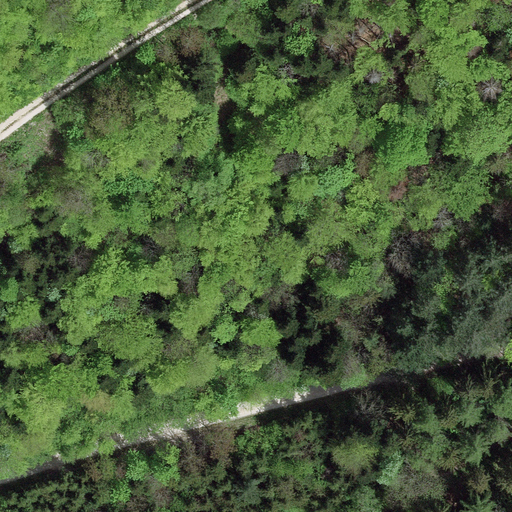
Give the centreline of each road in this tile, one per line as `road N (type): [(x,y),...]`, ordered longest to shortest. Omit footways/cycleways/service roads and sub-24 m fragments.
road 1 (track): [(0,476),(382,374),(511,349)]
road 2 (track): [(0,134),(197,0)]
road 3 (track): [(376,511),(511,431)]
